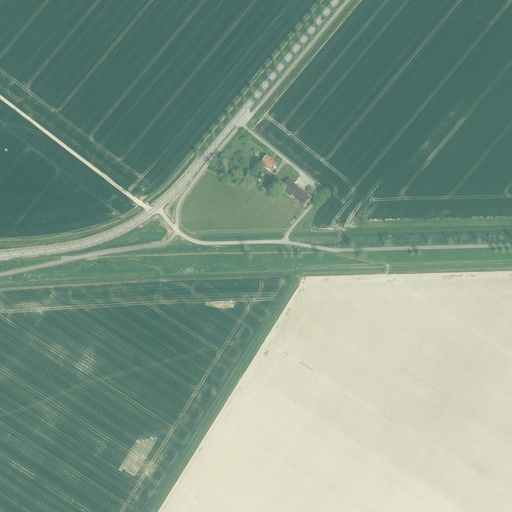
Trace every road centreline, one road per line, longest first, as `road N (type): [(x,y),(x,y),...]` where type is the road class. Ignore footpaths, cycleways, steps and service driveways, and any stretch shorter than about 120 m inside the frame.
road 1 (unclassified): [(511,246),(341,250),(199,242),(172,227),(157,206)]
road 2 (tertiary): [(157,206),(336,0)]
road 3 (tertiary): [(0,256),(100,239),(157,206)]
road 4 (track): [(149,212),(139,203),(88,225),(0,236)]
